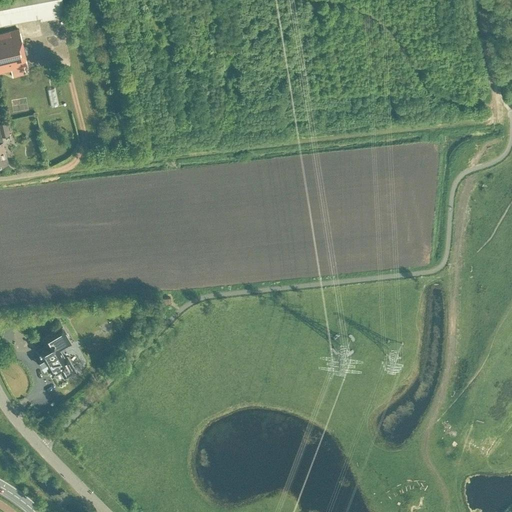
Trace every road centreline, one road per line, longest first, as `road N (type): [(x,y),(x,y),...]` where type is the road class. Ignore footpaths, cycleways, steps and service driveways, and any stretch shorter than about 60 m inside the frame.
road 1 (track): [(74,166),(484,118),(506,106)]
road 2 (residential): [(0,397),(105,511)]
